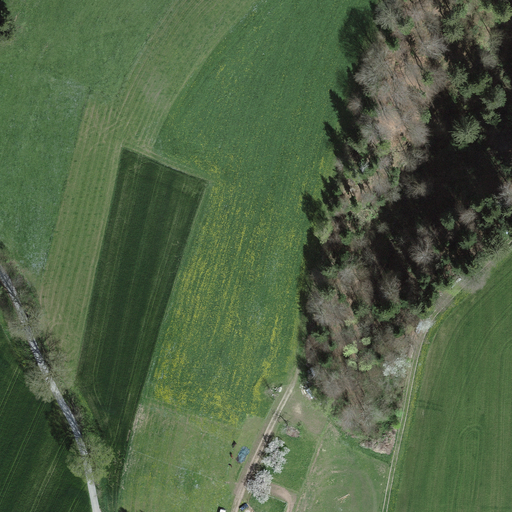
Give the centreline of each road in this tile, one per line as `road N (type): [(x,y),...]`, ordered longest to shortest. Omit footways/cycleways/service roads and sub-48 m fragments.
road 1 (track): [(511,235),(421,326),(379,511)]
road 2 (unclassified): [(0,272),(74,423),(96,511)]
road 3 (track): [(290,380),(235,511)]
